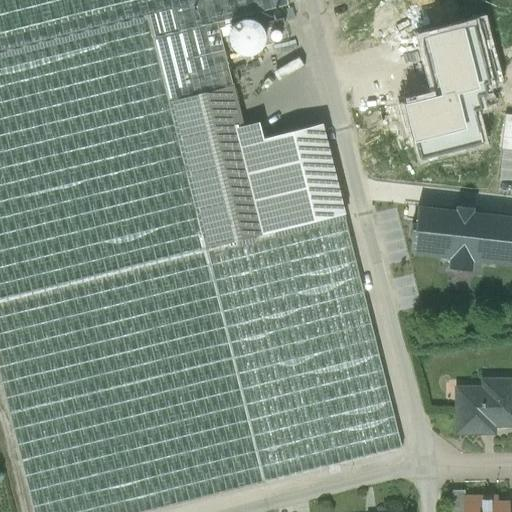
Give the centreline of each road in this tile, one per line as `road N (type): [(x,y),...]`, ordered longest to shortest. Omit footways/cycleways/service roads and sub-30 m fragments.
road 1 (unclassified): [(428,469),(309,0)]
road 2 (unclassified): [(428,469),(257,511)]
